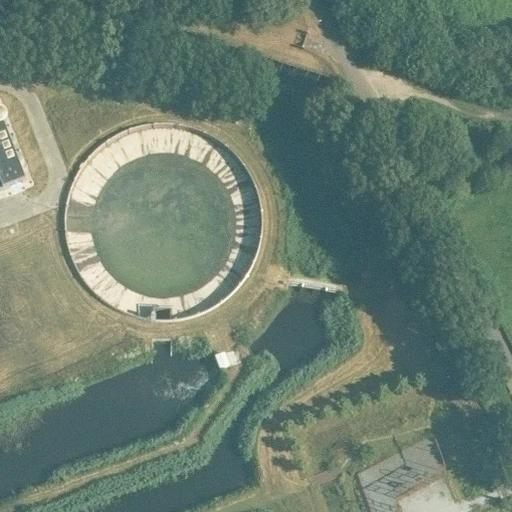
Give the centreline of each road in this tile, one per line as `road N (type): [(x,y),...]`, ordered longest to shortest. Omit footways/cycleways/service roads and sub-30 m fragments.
road 1 (unclassified): [(511,371),(310,0)]
road 2 (unknown): [(0,71),(26,79),(56,156),(51,185),(0,206)]
